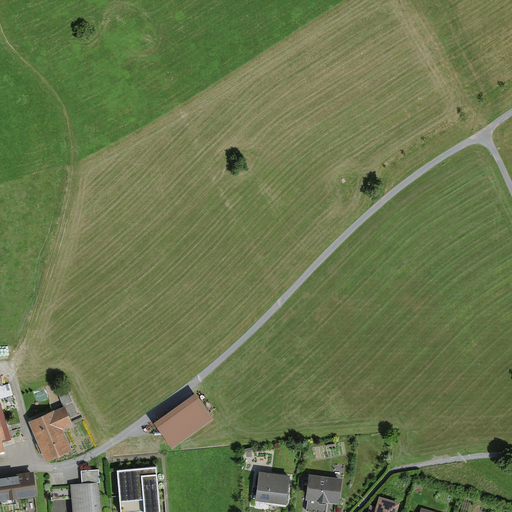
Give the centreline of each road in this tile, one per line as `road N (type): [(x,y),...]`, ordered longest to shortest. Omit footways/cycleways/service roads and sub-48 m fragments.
road 1 (track): [(480,134),(375,205),(226,355),(84,457)]
road 2 (track): [(0,28),(54,98),(68,148),(59,224),(13,375)]
